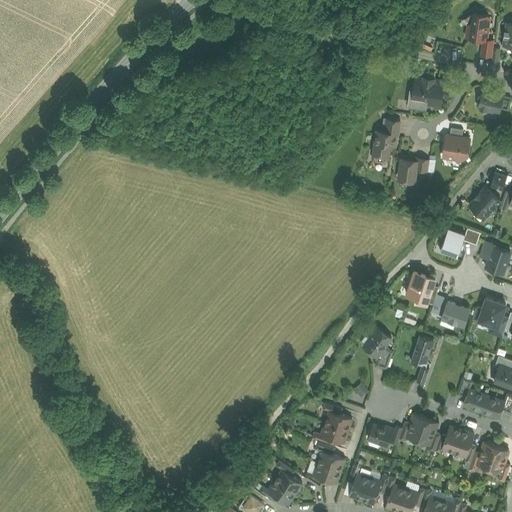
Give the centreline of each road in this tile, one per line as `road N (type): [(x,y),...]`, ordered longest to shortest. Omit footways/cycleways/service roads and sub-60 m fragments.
road 1 (residential): [(409,255),(202,511)]
road 2 (primary): [(192,0),(0,216)]
road 3 (track): [(192,0),(383,45)]
road 4 (residential): [(511,433),(401,397),(367,414)]
